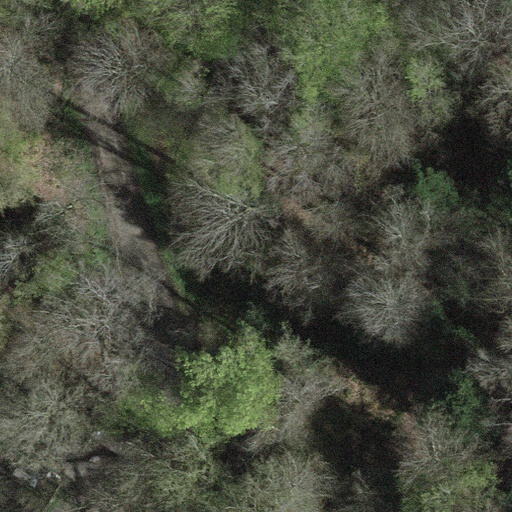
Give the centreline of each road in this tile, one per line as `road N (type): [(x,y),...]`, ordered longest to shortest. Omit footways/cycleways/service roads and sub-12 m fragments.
road 1 (track): [(78,0),(161,406)]
road 2 (track): [(0,399),(118,426),(161,406)]
road 3 (track): [(161,406),(277,511)]
